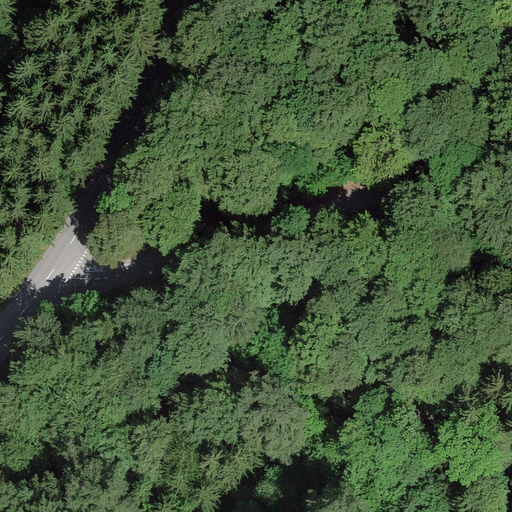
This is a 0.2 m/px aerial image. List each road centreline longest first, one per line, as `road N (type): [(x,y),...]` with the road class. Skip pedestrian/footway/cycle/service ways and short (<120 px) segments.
road 1 (unclassified): [(511,155),(106,278),(50,274)]
road 2 (unclassified): [(182,0),(143,104),(50,274)]
